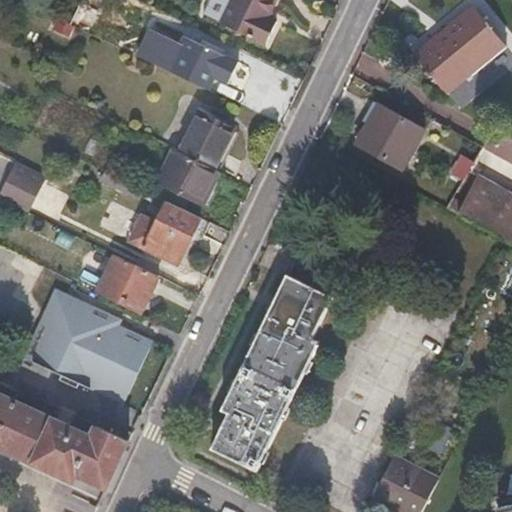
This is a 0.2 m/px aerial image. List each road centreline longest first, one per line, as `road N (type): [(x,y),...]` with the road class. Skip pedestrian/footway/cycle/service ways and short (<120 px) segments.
road 1 (residential): [(359,0),(144,463)]
road 2 (unknown): [(299,511),(402,305)]
